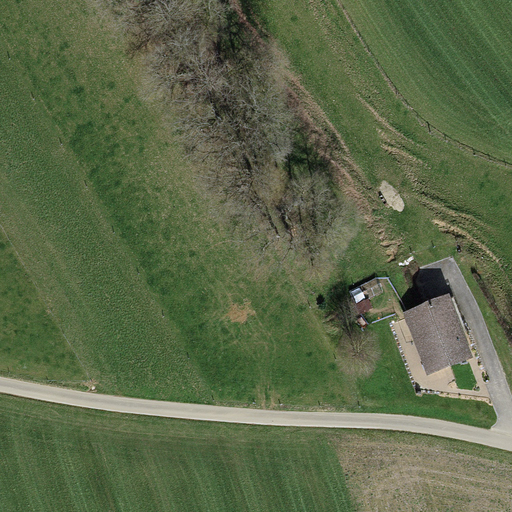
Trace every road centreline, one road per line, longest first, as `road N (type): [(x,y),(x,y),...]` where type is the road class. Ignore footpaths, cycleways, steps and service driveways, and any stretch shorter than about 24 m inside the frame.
road 1 (track): [(511,446),(411,424),(113,407),(0,385)]
road 2 (track): [(505,444),(497,385),(460,291),(433,273),(385,196)]
road 3 (track): [(0,188),(89,332),(113,407)]
